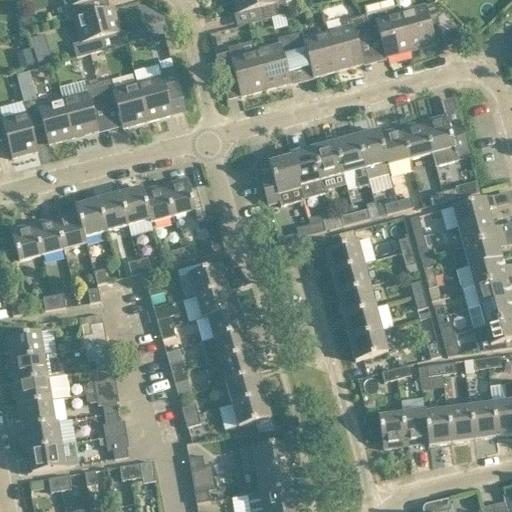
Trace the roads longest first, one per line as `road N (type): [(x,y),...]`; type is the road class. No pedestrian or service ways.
road 1 (residential): [(375,511),(316,284),(255,258),(219,137)]
road 2 (residential): [(219,137),(462,69),(481,71)]
road 3 (residential): [(0,195),(219,137)]
road 4 (residential): [(219,137),(189,0)]
road 5 (residential): [(381,511),(408,488),(511,470)]
